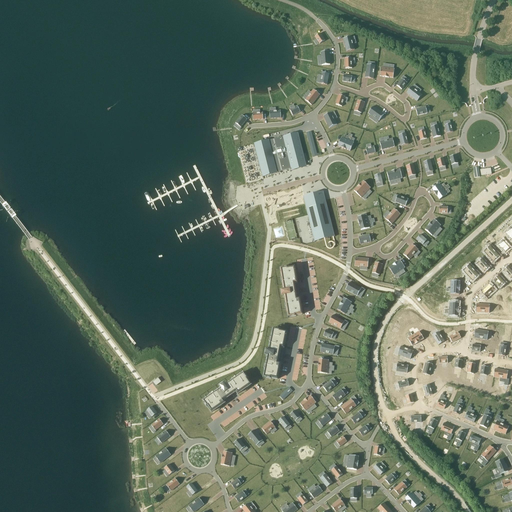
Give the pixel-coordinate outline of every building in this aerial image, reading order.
[(320,33),(315,37),(320,44),(325,41),(320,33)] [(351,37),(343,39),(346,52),(355,50),(351,37)] [(321,56),(318,56),(318,59),(321,58),(322,65),(322,66),(330,65),(329,51),(321,52),(321,56)] [(381,67),(380,76),(383,77),(389,78),(393,78),(395,69),(394,69),(387,68),(387,64),(384,64),(383,68),(381,67)] [(367,65),(365,78),(373,79),(375,66),(367,65)] [(318,75),(318,77),(321,78),(320,83),(320,84),(327,85),(329,74),(322,73),(321,75),(318,75)] [(402,79),(397,86),(402,90),(407,83),(403,80),(405,77),(403,76),(401,79),(402,79)] [(412,87),(407,93),(417,102),(422,95),(418,91),(412,87)] [(305,100),(312,105),(320,95),(313,90),(311,93),(308,91),(307,92),(310,94),(305,100)] [(339,95),(336,105),(342,107),(345,97),(339,95)] [(358,100),(354,111),(361,113),(365,103),(358,100)] [(297,106),(290,110),(293,116),(300,112),(297,106)] [(373,107),(368,113),(379,121),(384,114),(373,107)] [(426,107),(416,109),(417,116),(427,113),(426,107)] [(253,113),(253,120),(263,119),(263,113),(260,113),(260,110),(257,110),(257,113),(253,113)] [(281,111),(269,111),(270,119),(281,118),(281,111)] [(331,113),(324,116),(329,128),(337,125),(331,113)] [(242,115),(236,123),(239,126),(237,129),(239,130),(242,128),(241,127),(247,119),(242,115)] [(485,122),(480,123),(482,138),(488,137),(488,132),(496,131),(495,123),(486,124),(485,122)] [(445,125),(447,134),(453,132),(451,124),(445,125)] [(431,127),(433,138),(441,136),(438,125),(437,126),(431,127)] [(425,130),(418,132),(421,140),(427,139),(425,130)] [(311,132),(306,133),(312,157),(318,156),(311,132)] [(265,142),(254,144),(262,176),(270,174),(299,167),(306,165),(298,133),(265,142)] [(406,133),(398,135),(401,146),(408,144),(406,133)] [(341,138),(338,146),(341,147),(341,148),(346,150),(346,149),(350,151),(354,143),(353,143),(347,140),(348,136),(345,135),(343,139),(341,138)] [(380,142),(382,150),(395,147),(393,139),(389,140),(388,137),(386,137),(387,140),(380,142)] [(490,141),(493,140),(493,137),(483,139),(484,147),(491,146),(490,141)] [(367,148),(366,148),(367,155),(376,153),(374,146),(371,147),(367,148)] [(456,155),(450,157),(452,165),(458,163),(456,155)] [(443,158),(437,160),(439,168),(440,168),(445,167),(446,167),(443,158)] [(430,160),(423,162),(426,173),(427,173),(432,172),(433,171),(430,160)] [(413,164),(406,166),(409,177),(415,175),(416,175),(413,164)] [(391,172),(387,173),(389,182),(390,181),(397,180),(398,183),(398,184),(401,183),(400,179),(402,178),(400,170),(397,170),(391,171),(391,172)] [(381,174),(374,176),(376,184),(377,184),(382,183),(383,182),(381,174)] [(357,188),(354,191),(361,197),(366,192),(369,194),(371,192),(368,189),(370,187),(363,181),(361,184),(361,183),(357,188)] [(439,184),(432,189),(434,192),(433,192),(437,197),(437,196),(440,200),(447,195),(446,194),(443,189),(446,187),(446,186),(444,183),(441,186),(439,184)] [(324,193),(303,198),(314,241),(335,236),(324,193)] [(393,200),(392,202),(395,203),(395,202),(406,206),(408,199),(398,195),(397,196),(396,201),(393,200)] [(386,219),(385,219),(392,224),(400,214),(394,209),(390,213),(386,219)] [(366,215),(358,217),(358,220),(359,226),(360,226),(361,230),(370,228),(369,227),(368,221),(371,220),(372,220),(371,216),(367,217),(366,215)] [(428,226),(425,230),(432,236),(433,235),(437,230),(440,232),(442,230),(439,227),(441,225),(434,220),(432,222),(428,226)] [(502,234),(511,244),(511,243),(511,230),(509,227),(502,234)] [(369,235),(358,238),(360,245),(371,242),(371,241),(370,236),(369,235)] [(420,235),(416,240),(423,245),(427,241),(427,240),(420,235)] [(500,239),(495,244),(502,252),(507,246),(500,239)] [(412,244),(403,255),(410,260),(413,255),(418,251),(418,250),(412,244)] [(489,245),(481,252),(490,262),(498,255),(489,245)] [(478,257),(473,262),(480,269),(485,264),(478,257)] [(355,258),(355,266),(361,267),(367,267),(368,267),(369,259),(355,258)] [(392,266),(389,268),(394,276),(395,275),(400,271),(402,274),(405,272),(403,269),(405,268),(400,260),(397,262),(392,265),(392,266)] [(375,262),(372,273),(373,273),(378,275),(379,275),(382,264),(375,262)] [(476,275),(467,265),(460,272),(469,282),(476,275)] [(284,273),(281,273),(282,278),(283,278),(284,281),(282,281),(286,305),(288,305),(288,308),(287,308),(288,313),(290,313),(291,317),(296,317),(296,316),(302,315),(300,299),(297,299),(294,284),(297,283),(294,267),(288,268),(283,268),(284,273)] [(501,275),(495,280),(502,287),(507,282),(501,275)] [(442,296),(458,297),(459,283),(443,282),(442,296)] [(350,283),(345,291),(357,297),(361,290),(350,283)] [(488,285),(480,293),(484,297),(492,291),(488,285)] [(339,306),(337,310),(345,314),(349,308),(352,309),(354,306),(351,305),(352,303),(344,298),(342,301),(339,306)] [(439,315),(456,316),(456,303),(440,302),(439,315)] [(478,302),(477,312),(495,313),(496,303),(478,302)] [(333,315),(329,323),(340,329),(344,322),(333,315)] [(476,328),(474,337),(485,339),(487,330),(476,328)] [(265,369),(265,373),(267,374),(266,378),(271,379),(271,378),(278,380),(281,364),(278,363),(279,358),(280,353),(281,348),(284,348),(287,332),(280,331),(280,330),(276,329),(275,334),(272,333),(271,338),(273,338),(272,342),(271,342),(269,351),(268,356),(266,365),(267,365),(267,369),(265,368),(265,369)] [(326,330),(323,336),(331,339),(332,339),(334,333),(326,330)] [(429,333),(435,344),(440,340),(434,330),(429,333)] [(461,336),(458,330),(450,335),(454,341),(461,336)] [(406,338),(413,346),(421,338),(415,331),(406,338)] [(322,344),(320,352),(333,355),(335,347),(322,344)] [(506,346),(498,344),(497,354),(505,355),(506,346)] [(409,359),(411,353),(399,349),(397,355),(409,359)] [(318,369),(318,373),(327,374),(327,366),(331,367),(331,366),(332,363),(328,363),(328,360),(319,360),(319,363),(318,363),(318,368),(318,369)] [(431,365),(424,363),(422,372),(429,374),(431,365)] [(397,373),(407,375),(407,368),(399,367),(397,373)] [(208,401),(204,403),(207,407),(208,407),(211,412),(225,403),(223,401),(228,398),(232,395),(236,392),(238,394),(251,385),(247,379),(248,379),(245,375),(241,378),(240,375),(236,378),(237,379),(234,381),(233,380),(225,386),(221,388),(214,394),(213,394),(214,395),(211,397),(211,396),(210,396),(207,399),(208,401)] [(158,377),(152,382),(156,386),(161,382),(158,377)] [(331,382),(322,388),(326,393),(335,387),(331,382)] [(426,397),(433,395),(430,385),(424,387),(426,397)] [(280,396),(283,400),(293,391),(289,387),(280,396)] [(341,390),(332,396),(337,402),(346,395),(345,395),(341,390)] [(412,394),(405,396),(408,405),(414,403),(412,394)] [(303,401),(300,404),(305,411),(306,411),(312,406),(314,409),(317,407),(314,404),(316,403),(311,396),(308,398),(308,397),(303,401)] [(351,399),(341,408),(346,414),(356,406),(351,399)] [(152,406),(147,410),(147,411),(152,417),(157,413),(152,406)] [(295,410),(290,414),(296,421),(301,417),(295,410)] [(468,411),(466,416),(472,419),(475,414),(468,411)] [(359,413),(351,419),(355,424),(363,418),(363,417),(359,413)] [(327,414),(318,421),(322,426),(331,420),(327,414)] [(284,416),(278,421),(285,429),(290,424),(284,416)] [(159,419),(151,425),(152,426),(154,429),(152,431),(153,433),(156,431),(155,431),(163,424),(159,419)] [(439,422),(433,419),(428,429),(434,432),(439,422)] [(271,422),(262,429),(266,434),(271,431),(275,428),(275,427),(271,422)] [(497,422),(495,428),(505,432),(507,426),(497,422)] [(454,429),(447,425),(443,433),(451,437),(454,429)] [(335,426),(327,432),(328,433),(331,437),(339,431),(335,426)] [(365,426),(358,431),(362,436),(369,431),(365,426)] [(254,430),(248,435),(256,446),(257,445),(262,441),(263,440),(254,430)] [(166,431),(157,438),(158,438),(161,443),(162,443),(170,437),(166,431)] [(343,436),(336,442),(340,446),(340,447),(347,442),(343,436)] [(480,440),(472,437),(469,443),(478,447),(480,440)] [(239,439),(234,443),(240,451),(241,451),(244,448),(246,450),(248,449),(246,446),(245,447),(239,439)] [(494,451),(489,447),(483,454),(488,458),(494,451)] [(166,448),(155,457),(156,457),(160,463),(171,455),(166,448)] [(222,460),(221,465),(230,467),(230,466),(231,459),(235,460),(236,456),(232,456),(232,453),(224,452),(223,455),(222,455),(221,460),(222,460)] [(345,462),(344,466),(348,467),(348,469),(357,470),(357,467),(358,461),(359,457),(350,455),(350,456),(349,463),(345,462)] [(508,472),(503,459),(495,462),(500,475),(508,472)] [(169,464),(164,468),(166,470),(169,475),(175,471),(169,464)] [(378,464),(373,468),(380,476),(385,471),(378,464)] [(336,467),(331,470),(338,479),(343,475),(336,466),(336,467)] [(511,484),(511,482),(509,472),(494,477),(498,489),(511,484)] [(321,478),(320,479),(327,488),(333,483),(326,474),(325,475),(321,478)] [(391,474),(385,480),(389,485),(396,479),(391,474)] [(175,478),(166,485),(167,486),(170,490),(171,491),(180,484),(175,478)] [(238,479),(231,484),(235,489),(242,484),(241,484),(238,479)] [(394,489),(399,494),(407,487),(402,481),(394,489)] [(192,483),(186,487),(190,491),(192,495),(193,495),(198,491),(192,483)] [(310,492),(309,493),(314,498),(323,491),(318,486),(316,487),(310,492)] [(243,491),(235,498),(239,503),(247,496),(246,496),(243,492),(243,491)] [(405,498),(414,508),(421,501),(411,492),(405,498)] [(298,498),(298,499),(303,506),(308,502),(303,495),(302,495),(298,498)] [(199,498),(188,506),(189,507),(191,510),(192,511),(194,511),(204,505),(199,498)] [(340,499),(331,506),(335,511),(336,511),(345,505),(340,499)] [(377,511),(383,511),(387,509),(378,499),(372,505),(377,511)] [(248,503),(242,508),(244,511),(255,511),(254,511),(257,509),(255,507),(253,509),(249,504),(248,503)] [(292,503),(282,511),(294,511),(297,510),(292,503)]
